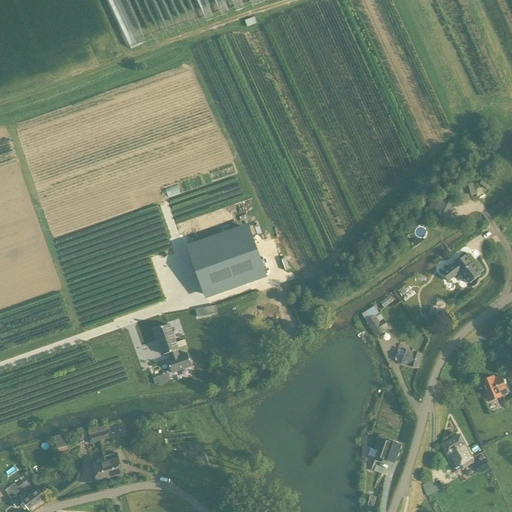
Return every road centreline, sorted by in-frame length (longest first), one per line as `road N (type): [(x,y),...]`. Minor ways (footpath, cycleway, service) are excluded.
road 1 (residential): [(390,511),(445,353),(511,296)]
road 2 (residential): [(51,511),(155,487),(176,489),(202,511)]
road 3 (track): [(0,368),(136,319)]
